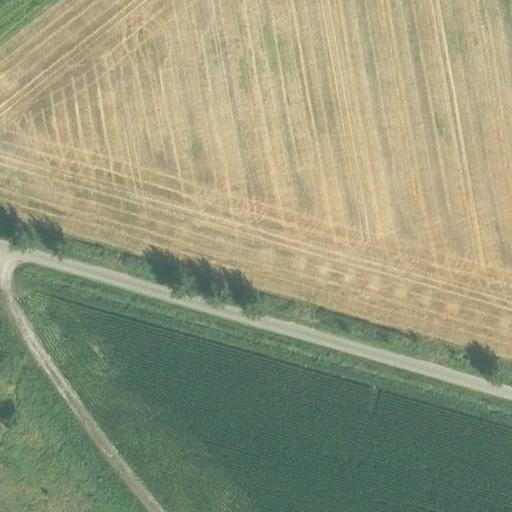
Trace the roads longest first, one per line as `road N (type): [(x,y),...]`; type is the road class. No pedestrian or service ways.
road 1 (unclassified): [(511,394),(0,247)]
road 2 (track): [(156,511),(85,430),(14,316),(3,248)]
